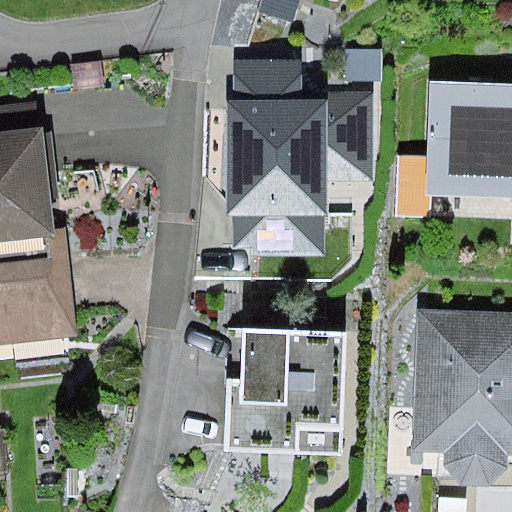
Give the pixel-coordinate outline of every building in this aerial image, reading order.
[(264,0),(260,11),(293,22),(299,0),(264,0)] [(381,50),(345,50),(345,81),(381,81),(381,50)] [(235,61),(234,100),(302,101),(302,61),(235,61)] [(99,64),(71,66),(73,90),(101,88),(99,64)] [(511,89),(436,88),(433,204),(511,205),(511,89)] [(234,100),(227,100),(226,248),(321,249),(322,177),(370,178),(371,94),(324,93),(324,101),(302,101),(234,100)] [(0,237),(53,232),(42,130),(0,133),(0,237)] [(53,232),(0,237),(0,348),(79,340),(67,230),(53,232)] [(511,315),(418,313),(413,453),(444,454),(444,467),(460,486),(490,488),(506,471),(506,456),(511,455),(511,315)] [(342,335),(244,332),(242,385),(229,385),(227,449),(338,453),(342,335)]
